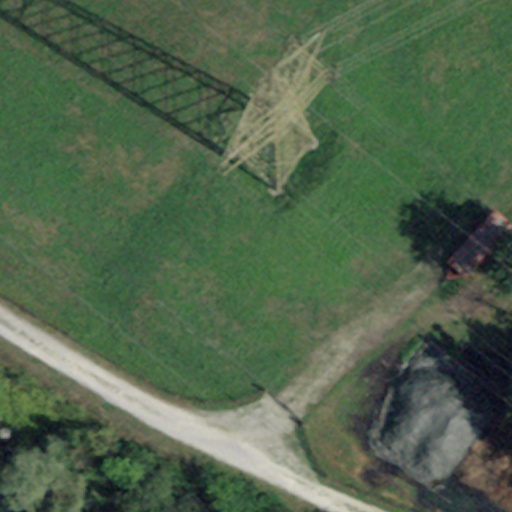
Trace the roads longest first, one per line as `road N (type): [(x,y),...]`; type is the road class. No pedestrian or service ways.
road 1 (track): [(0,321),(261,471),(358,511)]
road 2 (track): [(228,453),(511,162)]
